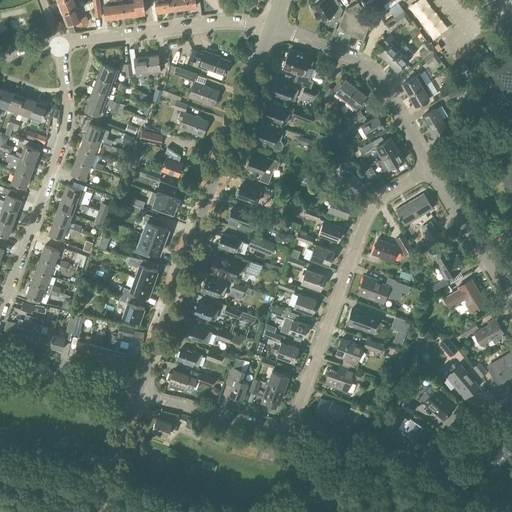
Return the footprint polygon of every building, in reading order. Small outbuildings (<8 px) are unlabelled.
[(63,13),(76,8),(73,0),(62,0),(59,1),(61,7),(60,8),(62,12),(63,11),(63,13)] [(116,0),(109,0),(111,5),(104,6),(106,18),(119,17),(117,5),(116,0)] [(116,0),(117,5),(119,17),(132,15),(130,3),(122,4),(121,0),(116,0)] [(129,0),(130,3),(132,15),(145,13),(143,1),(142,0),(129,0)] [(168,0),(155,0),(157,12),(170,10),(168,0)] [(168,0),(170,10),(183,8),(181,0),(168,0)] [(181,0),(183,8),(196,6),(195,0),(181,0)] [(315,4),(314,5),(318,11),(315,13),(319,19),(321,17),(323,19),(328,27),(338,20),(342,9),(336,0),(322,0),(321,1),(320,0),(316,0),(315,1),(315,2),(315,3),(315,4)] [(341,21),(338,29),(347,32),(347,33),(363,40),(370,23),(358,2),(345,9),(341,21)] [(68,24),(74,22),(76,26),(88,22),(84,11),(82,5),(76,8),(63,13),(65,19),(64,19),(66,23),(67,23),(68,24)] [(100,5),(93,6),(95,17),(101,16),(100,5)] [(411,21),(404,11),(394,19),(398,24),(404,20),(407,24),(411,21)] [(402,48),(393,39),(390,35),(381,43),(385,47),(380,52),(380,53),(380,52),(389,61),(402,48)] [(420,53),(424,59),(433,51),(426,41),(422,45),(425,49),(420,53)] [(405,45),(402,48),(389,61),(397,69),(397,70),(408,60),(408,59),(407,60),(403,55),(409,50),(405,45)] [(192,50),(189,59),(195,61),(196,59),(201,60),(199,66),(207,69),(225,75),(226,72),(227,73),(228,70),(227,70),(230,61),(212,55),(213,54),(204,51),(203,54),(198,53),(199,52),(192,50)] [(287,57),(287,59),(311,68),(313,61),(308,58),(308,57),(290,50),(289,52),(287,53),(286,56),(287,57)] [(433,51),(424,59),(427,64),(433,60),(436,63),(440,60),(433,51)] [(147,56),(149,74),(161,73),(158,55),(147,56)] [(137,75),(149,74),(147,56),(135,58),(137,75)] [(479,94),(488,106),(489,105),(502,123),(501,124),(501,125),(511,116),(511,59),(510,57),(490,72),(497,82),(479,94)] [(283,68),(302,75),(300,77),(296,76),(294,82),(307,87),(310,78),(314,69),(311,68),(287,59),(286,61),(284,61),(283,64),(284,66),(283,68)] [(102,64),(98,76),(112,81),(115,82),(119,70),(102,64)] [(125,64),(126,76),(133,75),(131,64),(125,64)] [(318,65),(316,71),(322,73),(324,67),(318,65)] [(179,76),(179,75),(182,69),(182,68),(176,66),(173,74),(179,76)] [(182,69),(179,75),(194,81),(197,74),(182,69)] [(320,79),(322,73),(316,71),(314,77),(320,79)] [(410,94),(427,84),(421,74),(403,84),(404,84),(410,94)] [(94,87),(111,93),(113,86),(110,85),(112,81),(98,76),(94,87)] [(333,90),(346,100),(356,88),(346,80),(342,84),(339,82),(333,90)] [(452,81),(439,89),(443,97),(456,89),(452,81)] [(219,91),(194,82),(189,97),(204,102),(204,99),(214,103),(219,91)] [(274,88),(273,91),(274,92),(274,93),(289,99),(294,100),(298,90),(293,88),(293,87),(278,82),(276,87),(274,88)] [(427,84),(410,94),(416,105),(415,105),(416,106),(429,98),(428,98),(433,95),(427,84)] [(90,98),(106,104),(112,106),(114,101),(108,99),(111,93),(94,87),(90,98)] [(305,87),(303,93),(314,97),(316,92),(305,87)] [(333,89),(327,87),(323,100),(329,102),(333,90),(333,89)] [(449,94),(452,100),(464,93),(461,87),(449,94)] [(356,108),(360,110),(366,102),(363,100),(366,96),(356,88),(346,100),(356,108)] [(0,107),(7,110),(13,93),(2,89),(0,93),(0,107)] [(156,89),(152,102),(158,104),(162,91),(156,89)] [(17,116),(19,111),(24,97),(13,93),(7,110),(14,113),(14,115),(17,116)] [(21,115),(29,118),(35,101),(24,97),(19,111),(23,112),(21,115)] [(102,115),(105,108),(106,104),(90,98),(86,109),(102,115)] [(46,105),(35,101),(29,118),(40,122),(46,105)] [(187,105),(176,101),(174,107),(185,111),(187,105)] [(281,122),(286,124),(290,113),(285,112),(285,111),(269,105),(268,110),(266,110),(265,115),(266,115),(265,117),(281,122)] [(118,109),(118,108),(112,106),(110,111),(121,115),(122,111),(118,109)] [(291,114),(307,120),(312,122),(314,116),(309,114),(293,108),(291,114)] [(429,127),(442,120),(435,109),(422,116),(429,127)] [(348,117),(352,123),(363,116),(360,110),(348,117)] [(208,121),(184,113),(185,112),(181,111),(178,119),(182,120),(179,127),(193,132),(194,130),(204,133),(208,121)] [(361,124),(368,136),(385,127),(378,115),(361,124)] [(442,120),(429,127),(436,139),(448,131),(442,120)] [(340,130),(344,135),(357,127),(354,122),(340,130)] [(128,123),(126,130),(135,133),(137,126),(128,123)] [(85,136),(98,141),(103,129),(89,124),(85,136)] [(269,144),(272,145),(273,148),(278,150),(281,149),(283,144),(281,142),(280,141),(282,135),(277,133),(277,132),(262,127),(260,132),(258,132),(256,138),(258,138),(257,140),(264,142),(263,145),(268,147),(269,144)] [(24,137),(35,141),(44,144),(47,137),(38,134),(26,130),(24,137)] [(161,145),(163,135),(142,130),(140,141),(161,145)] [(80,148),(94,153),(98,141),(85,136),(80,148)] [(299,137),(297,142),(316,149),(318,144),(299,137)] [(376,147),(382,157),(397,149),(391,138),(391,137),(376,146),(376,147)] [(371,142),(359,149),(362,154),(374,147),(371,142)] [(21,158),(34,163),(39,150),(25,145),(21,158)] [(165,155),(167,156),(162,170),(178,176),(182,163),(178,162),(180,156),(181,157),(181,156),(167,147),(167,148),(165,155)] [(76,161),(89,166),(94,153),(80,148),(76,161)] [(397,149),(382,157),(389,168),(388,168),(389,169),(404,160),(404,159),(403,159),(397,149)] [(30,175),(34,163),(21,158),(15,156),(8,153),(5,161),(9,162),(7,167),(10,168),(11,168),(16,170),(30,175)] [(340,154),(336,160),(348,167),(351,162),(340,154)] [(267,160),(252,155),(250,161),(248,160),(246,166),(248,166),(247,168),(253,170),(252,173),(258,175),(259,172),(262,173),(263,173),(267,174),(272,163),(267,161),(267,160)] [(89,166),(76,161),(71,173),(85,178),(89,166)] [(511,162),(498,170),(501,176),(500,176),(510,194),(511,192),(511,162)] [(369,165),(363,169),(369,180),(376,176),(369,165)] [(365,185),(353,174),(351,172),(345,169),(342,169),(335,181),(347,189),(348,188),(356,195),(365,185)] [(30,175),(16,170),(12,183),(25,188),(30,175)] [(161,174),(147,170),(145,176),(158,181),(161,174)] [(317,178),(313,191),(327,196),(331,183),(317,178)] [(157,193),(178,201),(179,198),(181,199),(183,192),(182,191),(183,188),(161,181),(157,193)] [(81,203),(83,200),(86,190),(81,188),(81,189),(67,184),(63,197),(81,203)] [(237,195),(237,196),(252,202),(252,201),(257,203),(261,192),(256,191),(257,190),(241,184),(239,190),(238,189),(236,194),(237,195)] [(21,199),(15,197),(17,192),(5,188),(3,193),(7,195),(5,201),(0,198),(0,205),(3,207),(17,212),(21,199)] [(272,191),(270,197),(281,201),(283,195),(272,191)] [(178,201),(157,193),(156,194),(158,194),(153,206),(173,213),(173,211),(174,211),(175,207),(177,201),(178,201)] [(396,210),(405,225),(432,209),(423,193),(396,210)] [(81,204),(81,203),(63,197),(58,209),(72,214),(75,206),(76,202),(81,204)] [(333,197),(328,210),(347,216),(351,203),(333,197)] [(133,198),(131,203),(142,208),(144,202),(133,198)] [(17,212),(3,207),(0,214),(0,219),(12,224),(17,212)] [(229,219),(228,223),(251,232),(257,216),(248,213),(233,207),(231,212),(229,212),(227,217),(229,217),(229,219)] [(58,209),(54,222),(79,231),(81,227),(69,222),(72,214),(58,209)] [(307,209),(305,215),(318,220),(321,213),(307,209)] [(142,233),(164,241),(169,229),(155,224),(158,218),(146,213),(143,220),(147,221),(142,233)] [(279,219),(264,213),(261,220),(277,226),(279,219)] [(12,224),(0,219),(0,233),(8,237),(12,224)] [(324,220),(319,233),(338,240),(343,227),(324,220)] [(78,235),(79,232),(79,231),(54,222),(49,234),(63,239),(66,230),(78,235)] [(431,222),(421,228),(429,241),(438,235),(431,222)] [(297,239),(295,243),(308,247),(310,243),(311,244),(313,238),(298,232),(296,238),(297,239)] [(164,241),(142,233),(138,245),(134,244),(132,251),(144,255),(147,248),(160,253),(164,241)] [(219,240),(218,242),(219,244),(218,245),(226,248),(226,250),(231,251),(231,250),(234,251),(239,252),(243,241),(238,240),(238,239),(237,239),(237,238),(232,236),(232,237),(222,233),(220,239),(219,240)] [(251,235),(247,246),(271,256),(275,245),(251,235)] [(402,235),(396,239),(405,254),(412,251),(402,235)] [(398,247),(378,239),(372,254),(386,259),(385,260),(393,263),(398,247)] [(41,258),(54,263),(59,250),(45,245),(41,258)] [(315,245),(310,258),(329,264),(329,263),(331,263),(333,258),(332,257),(334,251),(315,245)] [(441,270),(444,275),(446,279),(464,268),(458,258),(454,260),(444,245),(440,247),(439,245),(432,249),(434,251),(430,254),(441,271),(441,270)] [(138,267),(135,277),(153,284),(158,270),(141,264),(143,259),(135,258),(130,256),(127,263),(132,265),(138,267)] [(211,260),(210,264),(211,265),(210,269),(218,272),(219,274),(223,275),(224,274),(230,276),(230,274),(236,276),(238,275),(240,270),(259,276),(263,265),(249,260),(247,265),(232,260),(231,262),(215,256),(213,260),(211,260)] [(289,256),(287,262),(302,268),(304,262),(289,256)] [(36,270),(50,275),(54,263),(41,258),(36,270)] [(60,265),(67,267),(72,269),(74,265),(61,261),(60,265)] [(306,269),(301,282),(320,289),(320,288),(322,288),(324,282),(323,281),(325,276),(306,269)] [(50,275),(36,270),(31,282),(45,288),(47,283),(53,285),(55,278),(49,276),(50,275)] [(410,287),(395,281),(395,280),(389,277),(387,285),(372,280),(373,278),(364,275),(358,293),(381,302),(384,293),(390,295),(389,298),(401,299),(402,291),(408,293),(410,287)] [(153,284),(135,277),(130,289),(124,287),(122,293),(129,296),(132,290),(149,296),(153,284)] [(201,288),(203,289),(202,290),(218,296),(218,295),(222,297),(226,287),(221,285),(222,284),(206,279),(205,284),(203,283),(201,288)] [(432,287),(436,293),(449,285),(446,279),(432,287)] [(458,287),(459,288),(444,298),(449,307),(464,298),(466,301),(465,302),(471,312),(474,310),(475,311),(477,310),(476,309),(486,303),(471,279),(458,287)] [(278,287),(293,292),(295,288),(296,286),(280,281),(278,287)] [(45,288),(31,282),(27,295),(41,299),(43,294),(49,296),(50,295),(49,294),(50,290),(45,288)] [(243,295),(243,292),(245,288),(234,284),(231,290),(243,295)] [(245,288),(243,292),(253,296),(255,290),(245,287),(245,288)] [(129,296),(122,293),(117,306),(125,309),(123,316),(139,322),(145,308),(127,301),(129,296)] [(311,313),(311,312),(314,313),(316,308),(313,307),(316,300),(298,293),(294,306),(311,313)] [(19,310),(31,314),(34,306),(22,302),(19,310)] [(214,307),(198,302),(196,307),(194,306),(193,311),(194,312),(194,313),(209,319),(209,318),(214,320),(218,309),(213,308),(214,307)] [(284,310),(272,305),(270,311),(282,315),(284,310)] [(240,311),(226,306),(223,313),(237,319),(240,311)] [(377,317),(352,308),(347,323),(372,332),(377,317)] [(73,332),(77,314),(71,313),(67,331),(73,332)] [(83,316),(77,314),(73,332),(79,334),(83,316)] [(307,324),(293,319),(286,316),(280,331),(288,333),(289,332),(303,337),(307,324)] [(410,322),(395,317),(391,328),(406,334),(410,322)] [(481,345),(492,339),(495,344),(503,339),(503,336),(502,333),(503,332),(495,318),(488,323),(489,324),(474,333),(481,345)] [(41,331),(38,344),(50,347),(53,334),(57,321),(52,320),(50,327),(49,327),(47,333),(41,331)] [(29,328),(30,323),(25,322),(24,327),(16,325),(13,338),(26,341),(29,328)] [(478,328),(474,322),(459,331),(462,337),(478,328)] [(30,323),(29,328),(26,341),(38,344),(41,331),(42,326),(30,323)] [(205,329),(189,324),(187,329),(186,329),(184,334),(185,334),(185,336),(193,339),(193,340),(198,342),(198,341),(200,341),(201,340),(205,342),(209,331),(205,330),(205,329)] [(122,338),(123,334),(132,336),(133,330),(119,326),(117,337),(122,338)] [(231,335),(218,330),(215,338),(228,343),(229,341),(240,345),(242,338),(232,333),(231,335)] [(281,336),(266,330),(264,336),(279,342),(281,336)] [(425,332),(421,336),(426,342),(430,339),(425,332)] [(65,337),(53,334),(50,347),(63,350),(65,337)] [(89,343),(90,343),(91,337),(86,335),(86,338),(78,336),(77,340),(74,352),(87,355),(89,343)] [(457,350),(447,338),(439,344),(449,356),(457,350)] [(90,343),(89,343),(87,355),(99,358),(102,346),(103,340),(98,339),(97,339),(96,345),(90,343)] [(362,346),(341,339),(336,354),(357,362),(362,346)] [(115,343),(111,361),(124,364),(127,348),(119,347),(121,341),(116,340),(115,343)] [(381,346),(366,340),(364,346),(379,352),(381,346)] [(102,346),(99,358),(111,361),(115,343),(110,342),(109,348),(102,346)] [(298,348),(281,342),(276,355),(294,362),(298,348)] [(197,353),(182,347),(180,352),(178,352),(176,357),(178,358),(177,359),(184,362),(184,363),(192,366),(193,364),(197,366),(201,355),(197,353)] [(220,363),(220,362),(222,356),(208,351),(206,358),(220,363)] [(511,351),(488,366),(498,384),(511,375),(511,351)] [(222,356),(220,362),(226,365),(229,358),(222,356)] [(244,371),(241,370),(244,361),(234,357),(225,383),(232,385),(228,394),(242,399),(247,383),(241,381),(244,371)] [(276,362),(262,357),(260,363),(273,368),(276,362)] [(479,362),(473,367),(481,377),(487,372),(479,362)] [(346,392),(352,377),(359,380),(362,372),(354,369),(354,370),(340,364),(337,372),(330,369),(325,385),(346,392)] [(478,387),(460,364),(446,376),(457,390),(460,388),(466,396),(478,387)] [(183,390),(185,386),(192,389),(196,379),(189,376),(189,375),(173,370),(172,374),(170,373),(168,379),(170,380),(169,381),(171,382),(169,387),(183,390)] [(272,371),(267,383),(284,389),(288,377),(272,371)] [(198,381),(212,386),(215,379),(201,373),(198,381)] [(260,380),(254,378),(249,391),(255,394),(260,380)] [(279,401),(284,389),(267,383),(263,395),(270,398),(268,404),(265,403),(265,404),(276,408),(278,401),(279,401)] [(454,406),(435,390),(424,403),(443,419),(454,406)] [(344,407),(320,398),(314,413),(339,422),(344,407)] [(416,406),(405,400),(402,406),(412,412),(416,406)] [(371,411),(352,404),(349,410),(369,417),(371,411)] [(398,428),(403,431),(402,432),(426,445),(433,432),(410,419),(409,420),(404,417),(398,428)] [(156,418),(152,430),(168,436),(170,431),(175,432),(177,426),(172,424),(156,418)] [(492,435),(487,440),(479,450),(491,461),(500,451),(508,457),(511,452),(511,441),(510,439),(511,437),(511,435),(499,423),(490,433),(492,435)] [(187,424),(185,429),(209,438),(211,432),(198,427),(187,424)] [(233,433),(232,438),(264,445),(261,461),(277,465),(281,449),(308,456),(309,451),(233,433)] [(213,464),(203,461),(201,468),(211,471),(213,464)] [(351,508),(356,504),(351,496),(345,500),(351,508)]
